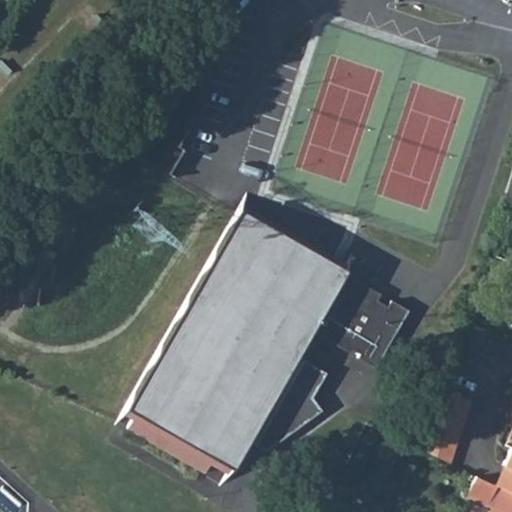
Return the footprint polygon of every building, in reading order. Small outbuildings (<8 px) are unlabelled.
[(340,280),(343,275),(239,214),(129,406),(139,411),(130,428),(207,473),(217,456),(228,431),(248,441),(306,340),(313,327),(317,329),(315,333),(350,352),(352,349),(360,354),(358,357),(374,366),(406,311),(389,301),(386,307),(375,301),(378,295),(349,278),(345,283),(340,280)] [(417,451),(414,457),(445,471),(470,407),(438,395),(417,451)] [(511,426),(501,449),(508,452),(511,443),(511,426)] [(228,431),(217,456),(233,466),(248,441),(228,431)] [(511,443),(508,452),(501,467),(511,472),(511,443)] [(511,472),(501,467),(490,491),(491,492),(511,501),(511,472)] [(482,511),(511,511),(511,501),(491,492),(482,511)]
